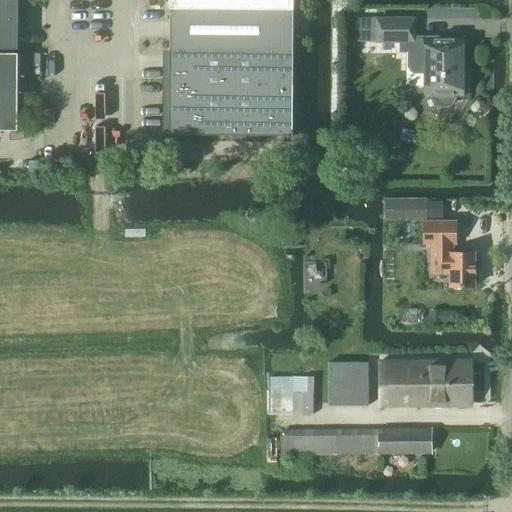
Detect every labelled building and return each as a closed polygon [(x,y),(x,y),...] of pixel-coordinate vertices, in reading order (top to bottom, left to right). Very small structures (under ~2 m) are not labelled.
[(0,0),(0,49),(17,50),(18,29),(18,4),(17,0),(0,0)] [(293,10),(292,0),(169,0),(169,9),(293,10)] [(292,52),(293,10),(169,9),(169,51),(292,52)] [(377,42),(413,41),(413,19),(377,20),(377,42)] [(461,63),(462,38),(425,38),(425,95),(432,95),(432,98),(435,103),(440,106),(446,106),(451,103),(454,98),(454,95),(462,95),(462,91),(469,91),(469,63),(461,63)] [(292,136),(292,52),(169,51),(168,135),(292,136)] [(0,130),(17,131),(17,54),(0,53),(0,130)] [(384,199),(385,220),(426,219),(426,199),(384,199)] [(452,245),(455,245),(455,222),(423,222),(423,245),(433,245),(433,270),(449,270),(449,288),(474,287),(474,283),(477,281),(477,275),(474,272),(474,254),(453,254),(452,245)] [(462,323),(462,313),(429,312),(429,323),(462,323)] [(378,406),(469,406),(469,362),(378,363),(378,406)] [(328,406),(368,406),(368,363),(328,363),(328,406)] [(270,415),(293,415),(313,415),(313,377),(293,377),(293,378),(269,379),(270,415)] [(378,453),(429,453),(429,429),(378,430),(378,453)]
